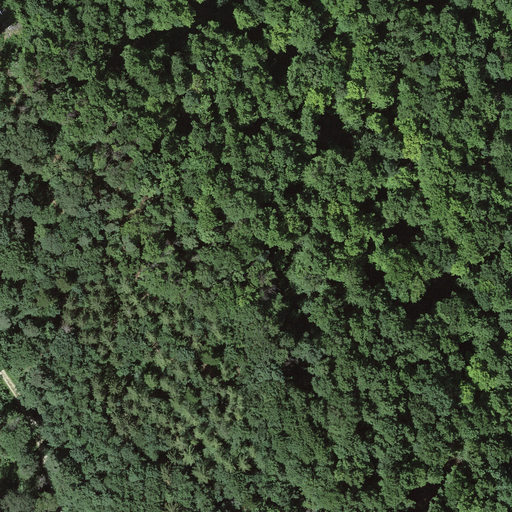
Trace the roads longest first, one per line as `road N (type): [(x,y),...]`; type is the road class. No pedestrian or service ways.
road 1 (track): [(305,0),(345,51),(450,251),(511,340)]
road 2 (track): [(0,366),(32,422),(59,511)]
